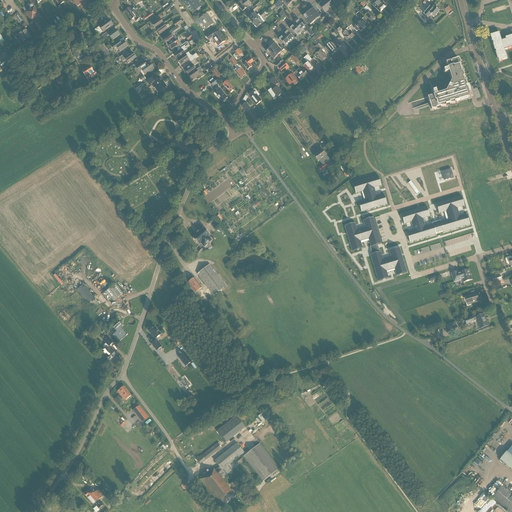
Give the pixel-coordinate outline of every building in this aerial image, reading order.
[(82,10),(91,5),(87,0),(71,0),(77,7),(79,6),(82,10)] [(139,1),(139,0),(131,0),(136,6),(138,10),(141,8),(138,4),(140,3),(139,1)] [(194,12),(201,7),(199,3),(198,4),(197,1),(196,0),(190,0),(188,2),(188,3),(187,4),(184,0),(182,2),(186,8),(190,6),(194,12)] [(250,6),(247,1),(245,0),(243,0),(242,1),(237,5),(242,12),(245,9),(247,12),(251,9),(249,7),(250,6)] [(325,13),(330,9),(323,0),(318,5),(325,13)] [(323,0),(330,9),(335,5),(330,0),(323,0)] [(378,0),(373,6),(380,13),(386,7),(382,3),(383,2),(381,0),(378,0)] [(283,6),(280,2),(279,1),(274,6),(277,10),(283,6)] [(367,11),(368,11),(364,15),(371,22),(375,18),(370,12),(371,11),(367,6),(366,6),(364,8),(367,11)] [(39,15),(34,7),(25,13),(31,21),(39,15)] [(153,11),(150,7),(147,9),(150,13),(143,18),(145,20),(153,15),(151,12),(153,11)] [(429,7),(423,14),(427,18),(430,15),(433,18),(439,12),(434,7),(432,9),(429,7)] [(133,13),(130,8),(125,12),(131,21),(134,19),(136,22),(141,18),(136,11),(133,13)] [(308,12),(315,21),(320,17),(313,8),(308,12)] [(310,25),(315,21),(308,12),(303,17),(310,25)] [(360,32),(367,26),(362,20),(364,18),(359,12),(356,15),(361,21),(359,22),(357,23),(357,24),(354,27),(355,27),(354,28),(356,32),(359,30),(360,32)] [(260,17),(259,16),(257,14),(255,15),(254,13),(248,18),(252,24),(260,17)] [(429,61),(441,52),(410,13),(398,22),(429,61)] [(206,29),(213,24),(206,14),(201,18),(199,15),(193,20),(195,23),(200,19),(206,29)] [(252,24),(256,29),(262,24),(265,22),(261,18),(264,16),(261,14),(259,16),(260,17),(252,24)] [(152,25),(155,29),(163,24),(160,19),(161,19),(159,16),(155,18),(155,19),(155,23),(152,25)] [(98,26),(99,27),(94,30),(98,35),(103,32),(103,33),(108,29),(109,30),(114,27),(109,20),(102,24),(102,23),(98,26)] [(305,28),(298,21),(294,25),(301,32),(303,30),(306,33),(306,32),(311,37),(314,34),(307,26),(305,28)] [(163,24),(155,29),(159,34),(170,27),(168,25),(165,27),(163,24)] [(297,36),(301,32),(294,25),(290,29),(297,36)] [(171,30),(171,31),(169,33),(169,34),(162,39),(166,45),(174,39),(171,36),(174,34),(173,33),(179,28),(177,26),(171,30)] [(348,42),(355,36),(351,32),(352,31),(348,27),(345,30),(346,31),(343,34),(345,36),(344,37),(348,42)] [(26,40),(22,33),(19,28),(17,30),(20,34),(18,35),(23,42),(26,40)] [(26,30),(22,33),(26,40),(31,37),(26,30)] [(112,40),(119,35),(116,30),(110,34),(108,31),(103,35),(105,38),(108,36),(112,40)] [(208,40),(205,42),(206,45),(210,42),(209,41),(213,39),(218,46),(225,41),(221,36),(221,35),(219,31),(214,35),(212,32),(206,36),(208,40)] [(287,32),(283,36),(290,43),(294,39),(287,32)] [(511,34),(506,37),(506,39),(502,40),(499,33),(490,35),(492,42),(493,41),(494,44),(493,44),(495,50),(496,50),(497,52),(496,53),(498,59),(499,58),(500,61),(499,61),(507,59),(505,50),(511,47),(511,34)] [(84,43),(89,40),(87,37),(86,38),(83,34),(79,36),(81,39),(79,41),(83,48),(85,49),(87,47),(86,46),(84,43)] [(290,43),(283,36),(279,39),(286,47),(290,43)] [(182,45),(179,41),(176,42),(175,39),(167,45),(171,50),(174,48),(178,48),(177,49),(182,45)] [(333,46),(331,48),(329,45),(325,48),(328,51),(331,55),(337,51),(336,50),(342,46),(337,39),(331,44),(333,46)] [(119,52),(127,46),(123,41),(120,43),(118,40),(111,45),(114,50),(116,48),(119,52)] [(182,45),(177,49),(177,51),(178,52),(174,55),(177,60),(185,55),(183,52),(186,50),(185,48),(188,45),(186,42),(182,45)] [(110,54),(103,43),(98,47),(105,57),(110,54)] [(270,48),(278,55),(282,52),(274,44),(270,48)] [(323,48),(321,49),(317,45),(314,47),(317,51),(318,50),(319,51),(315,55),(322,63),(327,59),(325,56),(328,54),(323,48)] [(274,59),(278,55),(270,48),(266,52),(274,59)] [(242,54),(238,49),(235,52),(236,53),(234,55),(238,60),(240,58),(239,56),(242,54)] [(79,50),(77,51),(74,53),(77,58),(78,60),(81,58),(80,56),(82,55),(79,50)] [(127,64),(136,58),(132,52),(128,55),(127,52),(120,57),(123,62),(125,60),(127,64)] [(195,59),(198,57),(196,54),(193,56),(190,55),(187,57),(185,55),(177,60),(181,65),(188,60),(190,62),(193,61),(195,59)] [(299,62),(293,55),(290,58),(296,65),(299,62)] [(309,73),(315,69),(309,62),(311,60),(307,55),(303,59),(307,63),(303,66),(309,73)] [(241,78),(245,75),(243,73),(244,72),(239,66),(239,67),(232,58),(229,60),(236,69),(235,70),(236,71),(241,78)] [(253,62),(250,58),(247,61),(245,58),(240,61),(242,64),(247,70),(252,67),(250,64),(253,62)] [(436,109),(436,115),(439,114),(439,107),(440,107),(445,107),(445,105),(449,104),(455,104),(455,102),(459,101),(459,100),(461,99),(462,100),(468,98),(468,96),(470,95),(467,88),(466,88),(466,86),(467,86),(465,82),(466,81),(464,77),(462,73),(464,72),(461,68),(460,64),(461,63),(458,58),(446,62),(448,69),(443,70),(444,73),(449,72),(452,81),(446,92),(437,94),(436,90),(432,91),(434,95),(427,97),(431,110),(436,109)] [(185,71),(188,76),(196,70),(193,66),(198,63),(195,59),(193,61),(190,62),(192,65),(185,71)] [(280,59),(274,65),(278,67),(283,62),(280,59)] [(150,63),(146,66),(143,62),(136,67),(139,72),(142,71),(145,75),(154,69),(150,63)] [(285,63),(278,68),(281,72),(287,66),(287,65),(285,63)] [(97,77),(96,74),(94,71),(93,71),(90,66),(82,71),(85,77),(89,82),(97,77)] [(196,70),(188,76),(192,81),(196,77),(198,80),(204,76),(201,71),(202,70),(200,67),(196,70)] [(220,76),(215,69),(212,72),(217,78),(220,76)] [(300,81),(307,75),(303,71),(301,72),(299,69),(294,73),(300,81)] [(298,83),(297,81),(298,80),(293,74),(292,75),(291,75),(285,80),(289,86),(292,84),(294,86),(298,83)] [(158,93),(167,87),(160,78),(158,79),(155,76),(147,82),(149,86),(152,84),(158,93)] [(278,84),(274,78),(269,81),(275,89),(272,91),(271,89),(268,91),(272,98),(275,96),(277,98),(282,94),(277,87),(276,85),(278,84)] [(230,93),(234,89),(227,81),(222,85),(230,93)] [(144,86),(143,84),(143,85),(141,83),(142,82),(134,88),(136,91),(144,86)] [(222,92),(220,89),(218,87),(215,89),(217,91),(215,93),(218,96),(216,97),(218,100),(220,99),(222,102),(223,102),(224,103),(226,101),(226,100),(225,100),(227,98),(222,92)] [(253,100),(252,101),(256,106),(262,101),(257,96),(259,95),(255,89),(253,91),(248,94),(253,100)] [(251,110),(246,103),(241,107),(246,113),(251,110)] [(438,117),(410,118),(411,133),(439,132),(438,117)] [(427,145),(427,154),(442,154),(442,146),(450,146),(450,141),(440,142),(440,140),(437,141),(438,143),(434,143),(434,145),(427,145)] [(392,146),(382,146),(383,173),(393,173),(392,163),(426,162),(425,148),(392,149),(392,146)] [(321,171),(323,173),(326,171),(327,171),(326,172),(328,174),(329,173),(327,170),(331,168),(333,166),(326,155),(326,156),(321,150),(313,156),(318,162),(319,161),(322,165),(318,168),(320,172),(321,171)] [(354,183),(353,183),(353,184),(356,194),(358,193),(358,192),(363,191),(366,201),(361,202),(360,201),(358,202),(361,212),(362,212),(362,211),(367,210),(367,211),(368,210),(368,209),(373,208),(373,209),(375,208),(374,208),(380,206),(380,207),(381,206),(385,204),(386,205),(387,205),(386,204),(383,194),(381,195),(381,196),(376,197),(373,188),(379,186),(379,187),(381,186),(378,177),(378,176),(377,176),(377,177),(373,178),(372,177),(371,178),(371,179),(366,180),(366,179),(365,180),(365,181),(360,182),(359,181),(358,182),(358,183),(354,184),(354,183)] [(402,214),(401,214),(401,215),(404,225),(406,224),(406,223),(411,221),(414,231),(409,232),(406,233),(409,242),(410,243),(411,243),(411,242),(415,240),(415,241),(416,241),(416,240),(422,239),(423,239),(423,238),(428,237),(429,237),(429,236),(435,235),(436,235),(436,234),(443,232),(443,233),(445,233),(444,232),(450,230),(450,231),(451,231),(451,230),(456,228),(457,229),(458,229),(457,228),(463,226),(463,227),(464,227),(464,226),(468,224),(469,225),(470,225),(469,224),(466,214),(464,215),(464,216),(459,217),(456,208),(462,206),(462,207),(464,206),(461,197),(461,196),(460,196),(460,197),(456,199),(455,198),(454,198),(454,199),(449,200),(448,200),(448,201),(443,202),(442,202),(441,202),(441,203),(437,204),(437,203),(436,204),(439,214),(441,213),(446,211),(449,221),(444,222),(443,221),(441,222),(440,221),(432,223),(432,225),(430,226),(425,228),(422,218),(427,217),(427,218),(429,217),(427,207),(426,206),(425,207),(425,208),(421,209),(421,208),(420,208),(420,209),(414,211),(414,210),(413,210),(413,211),(408,213),(408,212),(407,212),(407,213),(402,215),(402,214)] [(355,223),(344,226),(345,227),(347,232),(346,232),(346,233),(347,233),(349,238),(348,238),(348,239),(349,239),(351,245),(350,245),(350,246),(351,246),(353,250),(352,251),(352,252),(353,251),(362,248),(362,246),(361,246),(359,241),(369,238),(371,243),(370,244),(371,247),(370,247),(372,255),(370,255),(370,256),(371,256),(373,261),(372,262),(372,263),(373,262),(375,268),(374,268),(374,269),(375,269),(377,274),(376,275),(376,276),(377,276),(379,280),(378,280),(378,281),(379,281),(389,278),(388,276),(387,276),(385,271),(395,268),(397,273),(396,274),(396,276),(406,273),(407,273),(407,272),(406,272),(404,267),(405,267),(405,266),(404,266),(402,261),(403,261),(403,260),(402,260),(400,254),(401,254),(401,253),(400,253),(399,249),(400,248),(399,247),(398,248),(389,251),(389,253),(390,253),(392,258),(382,261),(381,255),(381,252),(380,252),(377,245),(381,244),(381,243),(380,243),(378,237),(379,237),(379,236),(378,236),(376,231),(377,231),(377,230),(376,230),(374,224),(375,224),(375,223),(374,223),(373,219),(374,219),(373,217),(372,218),(363,221),(363,223),(364,223),(366,228),(356,231),(355,226),(355,225),(355,223)] [(208,237),(210,235),(203,228),(199,232),(199,231),(196,234),(197,234),(192,238),(199,245),(201,244),(204,247),(212,241),(208,237)] [(206,286),(200,290),(203,295),(204,296),(206,298),(212,294),(214,295),(225,286),(209,265),(198,274),(206,286)] [(90,273),(94,277),(99,274),(94,269),(90,273)] [(459,274),(458,272),(451,274),(454,283),(463,280),(463,283),(472,280),(469,270),(460,273),(461,274),(459,274)] [(108,281),(104,276),(99,280),(103,285),(108,281)] [(195,277),(192,280),(188,283),(196,293),(199,290),(203,287),(195,277)] [(94,297),(93,296),(83,284),(76,290),(82,296),(87,303),(94,297)] [(106,292),(102,295),(107,301),(111,298),(113,301),(123,294),(115,284),(106,292)] [(462,294),(462,296),(463,298),(465,297),(467,302),(466,303),(467,307),(471,305),(471,304),(479,302),(477,294),(470,296),(468,292),(462,294)] [(488,326),(484,315),(473,319),(473,318),(465,321),(467,324),(474,321),(477,320),(480,329),(481,329),(481,328),(488,326)] [(117,332),(112,336),(119,343),(128,334),(122,328),(123,327),(119,323),(113,328),(117,332)] [(154,326),(148,331),(155,339),(156,340),(151,344),(156,351),(162,347),(157,341),(159,340),(157,337),(161,335),(154,326)] [(106,356),(105,357),(109,361),(116,355),(111,350),(111,351),(107,347),(108,346),(109,347),(113,342),(108,337),(104,341),(106,343),(103,346),(105,348),(102,352),(106,356)] [(185,367),(191,362),(184,353),(178,358),(185,367)] [(190,364),(192,366),(187,370),(190,373),(191,372),(193,376),(197,372),(195,369),(197,367),(193,362),(190,364)] [(124,401),(131,396),(124,386),(117,391),(122,397),(124,401)] [(142,424),(149,418),(139,406),(132,411),(142,424)] [(225,443),(245,428),(236,416),(216,432),(225,443)] [(491,445),(497,450),(500,446),(494,441),(491,445)] [(221,448),(218,443),(201,455),(196,459),(201,464),(221,448)] [(233,462),(244,453),(236,443),(214,461),(219,467),(216,470),(214,469),(211,472),(210,471),(199,479),(222,507),(236,496),(233,492),(235,491),(237,489),(233,483),(230,485),(233,489),(231,490),(222,478),(245,460),(263,482),(279,469),(260,444),(235,464),(233,462)] [(511,455),(507,452),(500,460),(511,469),(511,455)] [(143,485),(147,489),(156,481),(158,482),(176,465),(170,459),(143,485)] [(250,480),(255,476),(245,464),(240,468),(250,480)] [(170,480),(173,484),(178,479),(175,475),(170,480)] [(511,511),(511,492),(503,485),(492,498),(508,511),(511,511)] [(167,486),(159,493),(162,497),(170,489),(167,486)] [(90,491),(89,490),(88,489),(83,493),(88,499),(87,499),(95,508),(96,507),(99,509),(103,506),(99,500),(102,497),(97,491),(93,494),(90,491)]
